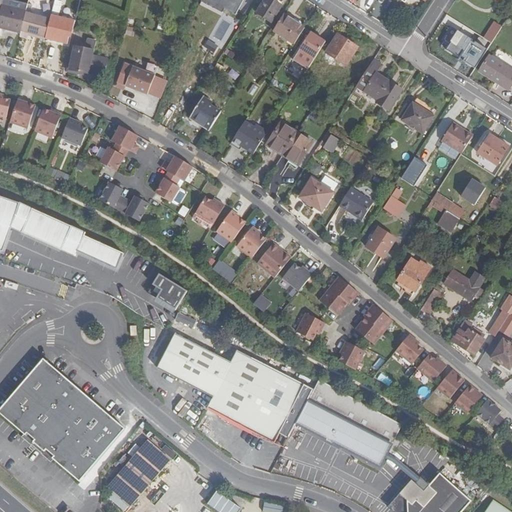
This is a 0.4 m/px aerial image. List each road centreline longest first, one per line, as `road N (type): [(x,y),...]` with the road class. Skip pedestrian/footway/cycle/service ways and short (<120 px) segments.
road 1 (residential): [(511,409),(261,202),(60,89),(0,71)]
road 2 (unclassified): [(101,353),(180,436),(246,483),(298,492),(343,511)]
road 3 (residential): [(405,54),(511,122)]
